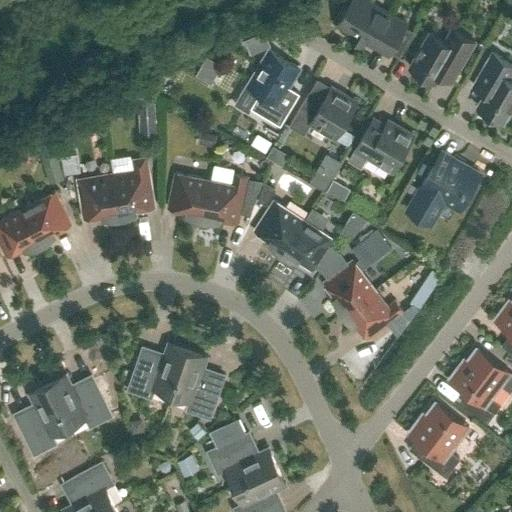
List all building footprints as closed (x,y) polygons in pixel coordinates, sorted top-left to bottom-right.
[(350,0),(337,23),(389,53),(407,23),(369,1),(366,7),(353,0),(350,0)] [(452,80),(460,67),(475,41),(452,27),(445,39),(430,31),(410,65),(420,71),(421,75),(428,79),(432,78),(436,80),(440,73),(452,80)] [(298,65),(270,48),(249,84),(247,83),(235,102),(250,111),(252,107),(280,124),(300,92),(289,86),(288,82),(298,65)] [(479,75),(474,84),(486,91),(477,105),(504,120),(510,109),(511,108),(511,62),(493,51),(479,75)] [(209,57),(198,74),(205,79),(216,61),(210,57),(209,56),(209,57)] [(336,137),(358,100),(331,85),(322,101),(309,93),(290,124),(304,133),(311,122),(336,137)] [(140,101),(141,121),(157,120),(156,100),(140,101)] [(388,118),(386,122),(374,115),(349,159),(362,166),(368,155),(393,170),(414,133),(388,118)] [(216,133),(206,131),(204,142),(214,144),(216,133)] [(272,141),(258,133),(252,143),(266,151),(272,141)] [(288,153),(274,145),(268,156),(282,164),(288,153)] [(435,162),(421,185),(408,208),(431,222),(436,214),(445,199),(460,208),(481,172),(454,156),(442,150),(435,162)] [(81,171),(78,153),(62,156),(65,174),(81,171)] [(133,158),(136,172),(114,176),(120,213),(137,211),(136,208),(155,205),(146,156),(133,158)] [(211,179),(176,171),(169,206),(187,210),(186,212),(203,216),(211,179)] [(203,216),(220,219),(220,217),(238,221),(248,176),(235,173),(233,183),(211,179),(203,216)] [(114,176),(79,182),(85,217),(103,214),(103,216),(120,213),(114,176)] [(350,188),(335,179),(329,190),(344,199),(350,188)] [(277,188),(267,181),(260,199),(267,203),(277,188)] [(41,241),(56,233),(55,231),(71,223),(55,191),(24,207),(41,241)] [(270,239),(269,241),(284,250),(304,218),(275,199),(255,229),(270,239)] [(24,246),(25,248),(41,241),(24,207),(0,218),(0,239),(8,255),(24,246)] [(284,250),(298,259),(299,258),(314,268),(334,237),(304,218),(284,250)] [(375,250),(373,247),(385,237),(377,227),(352,247),(362,260),(375,250)] [(336,295),(334,297),(344,310),(375,287),(353,259),(325,281),(336,295)] [(344,310),(355,324),(356,323),(368,337),(404,309),(396,299),(388,305),(375,287),(344,310)] [(511,339),(506,347),(511,351),(511,298),(502,310),(504,311),(497,320),(511,331),(511,339)] [(188,348),(168,341),(164,354),(144,348),(145,345),(143,345),(129,387),(144,393),(151,395),(154,386),(172,393),(188,348)] [(459,370),(452,379),(470,393),(463,403),(487,421),(501,403),(491,396),(501,383),(510,391),(511,388),(511,372),(510,371),(477,346),(468,358),(466,357),(457,369),(459,370)] [(203,368),(208,355),(188,348),(172,393),(191,399),(188,408),(195,410),(194,410),(210,416),(225,373),(224,373),(223,375),(203,368)] [(112,367),(94,377),(105,400),(112,414),(121,409),(112,367)] [(92,376),(73,385),(67,373),(48,382),(69,425),(86,416),(90,424),(97,421),(112,414),(105,400),(92,373),(91,374),(92,376)] [(48,382),(29,392),(36,404),(17,413),(16,411),(15,412),(35,452),(49,445),(49,444),(56,441),(52,433),(69,425),(48,382)] [(418,424),(411,433),(430,447),(422,457),(446,475),(460,457),(450,450),(469,425),(436,400),(427,412),(425,411),(416,423),(418,424)] [(218,445),(246,432),(245,428),(245,427),(240,416),(210,430),(218,445)] [(198,421),(190,428),(198,437),(206,430),(198,421)] [(269,446),(256,452),(247,433),(250,432),(249,430),(246,432),(218,445),(208,449),(215,465),(216,464),(219,471),(227,467),(235,485),(278,465),(269,446)] [(183,471),(197,465),(192,453),(178,459),(183,471)] [(75,500),(63,507),(65,511),(97,511),(115,503),(105,486),(113,481),(110,475),(102,460),(62,482),(63,483),(65,482),(75,500)] [(274,490),(286,484),(278,465),(235,485),(243,502),(235,506),(237,511),(278,511),(286,509),(285,507),(283,509),(274,490)] [(97,511),(119,511),(115,503),(97,511)]
